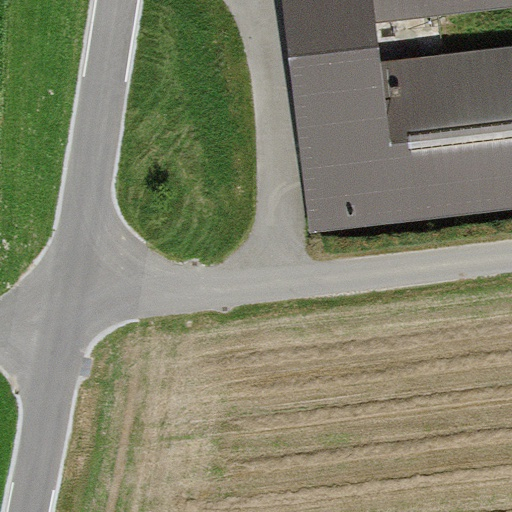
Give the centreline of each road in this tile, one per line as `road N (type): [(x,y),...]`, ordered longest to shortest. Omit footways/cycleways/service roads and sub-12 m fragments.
road 1 (unclassified): [(112,0),(23,511)]
road 2 (track): [(511,269),(0,333)]
